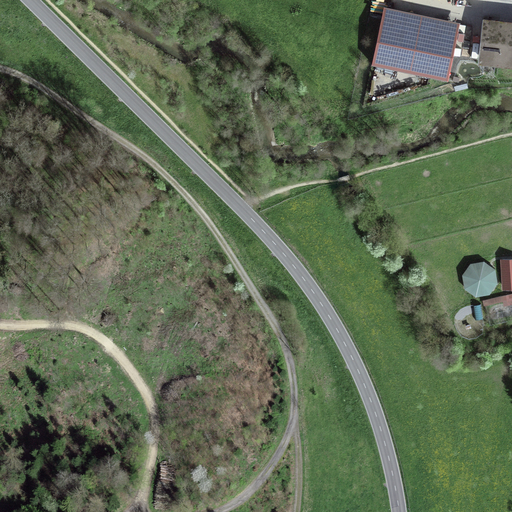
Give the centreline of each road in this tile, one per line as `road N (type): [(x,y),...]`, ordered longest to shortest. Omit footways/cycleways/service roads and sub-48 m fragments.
road 1 (secondary): [(23,0),(302,277),(365,387),(399,511)]
road 2 (track): [(0,61),(19,63),(191,200),(278,330),(296,413)]
road 3 (track): [(0,324),(86,329),(132,370),(155,422),(135,511)]
road 4 (track): [(296,413),(250,489),(218,511)]
